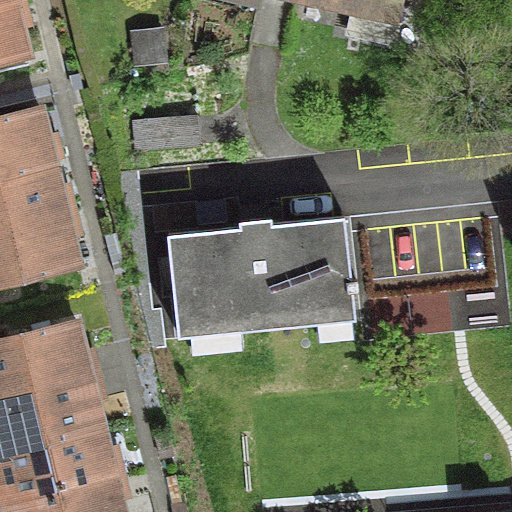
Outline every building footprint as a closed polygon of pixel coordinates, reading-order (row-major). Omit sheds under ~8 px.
[(293,0),(387,21),(392,0),(293,0)] [(0,61),(23,56),(11,3),(0,5),(0,61)] [(129,45),(131,65),(161,61),(159,42),(129,45)] [(0,173),(48,162),(36,109),(0,117),(0,173)] [(196,144),(194,116),(131,122),(133,150),(196,144)] [(48,162),(0,173),(0,227),(61,213),(48,162)] [(0,283),(74,265),(61,213),(0,227),(0,283)] [(347,280),(340,216),(268,224),(267,218),(235,221),(236,227),(163,235),(174,337),(351,319),(348,291),(354,290),(353,279),(347,280)] [(0,339),(0,395),(85,375),(72,322),(0,339)] [(0,449),(97,426),(85,375),(0,395),(0,449)] [(0,504),(8,502),(110,477),(97,426),(0,449),(0,504)] [(117,511),(110,477),(8,502),(10,511),(117,511)]
